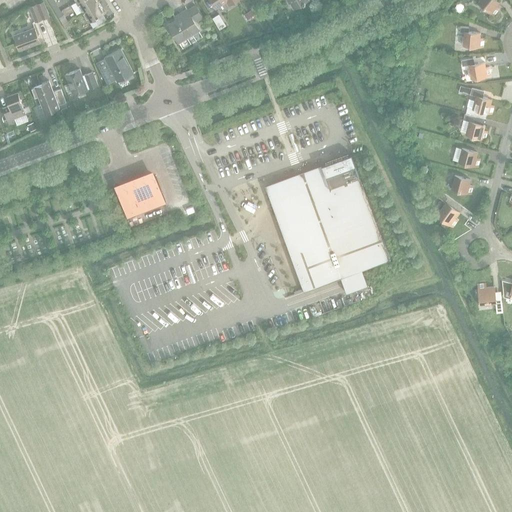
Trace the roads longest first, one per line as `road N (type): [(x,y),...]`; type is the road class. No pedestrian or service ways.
road 1 (tertiary): [(173,101),(268,63),(386,0)]
road 2 (tertiary): [(0,167),(173,101)]
road 3 (residential): [(133,19),(0,80)]
